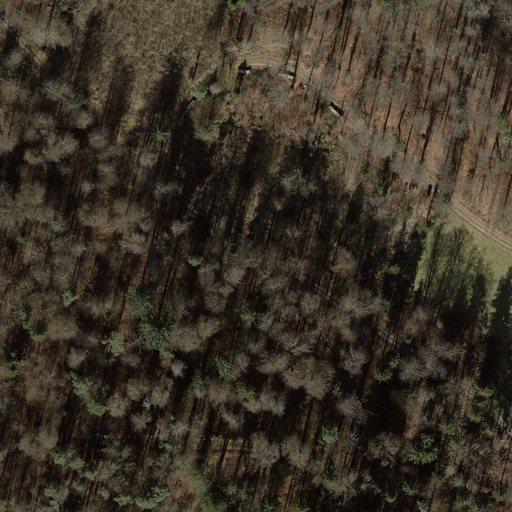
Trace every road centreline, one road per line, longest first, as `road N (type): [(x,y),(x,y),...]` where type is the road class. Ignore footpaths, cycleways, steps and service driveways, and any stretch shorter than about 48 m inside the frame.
road 1 (track): [(511,428),(149,174),(0,14)]
road 2 (track): [(97,122),(147,126),(231,66),(265,61),(299,74),(483,230),(511,243)]
road 3 (track): [(355,511),(300,459),(255,445),(62,443),(0,458)]
